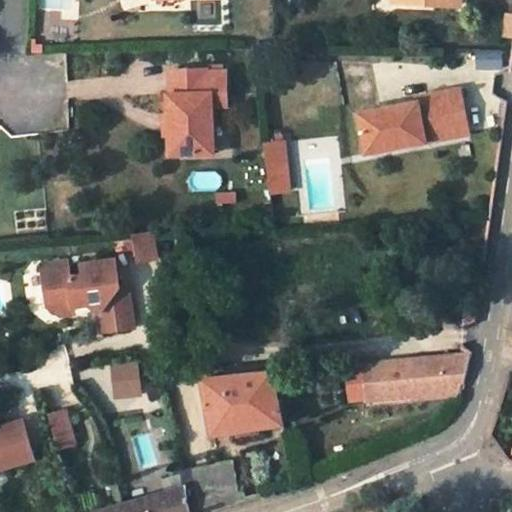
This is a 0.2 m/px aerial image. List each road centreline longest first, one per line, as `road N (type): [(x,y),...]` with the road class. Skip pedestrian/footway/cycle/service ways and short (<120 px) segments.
road 1 (residential): [(511,219),(477,413),(459,441),(425,457)]
road 2 (residential): [(425,457),(285,511)]
